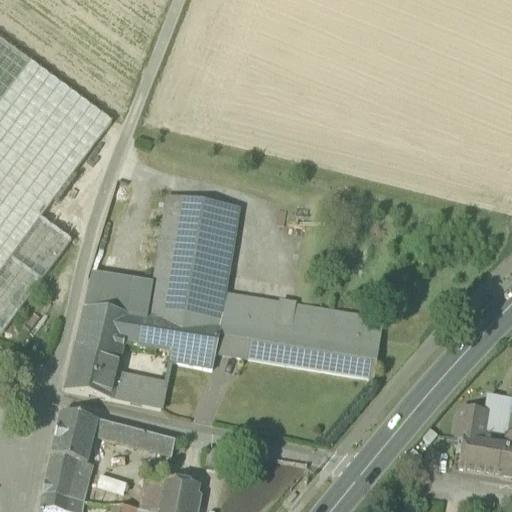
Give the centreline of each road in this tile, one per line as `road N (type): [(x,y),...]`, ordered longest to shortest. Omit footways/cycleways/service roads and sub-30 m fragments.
road 1 (unclassified): [(49,401),(85,242),(181,0)]
road 2 (unclassified): [(359,478),(331,463),(49,401)]
road 3 (primary): [(359,478),(511,305)]
